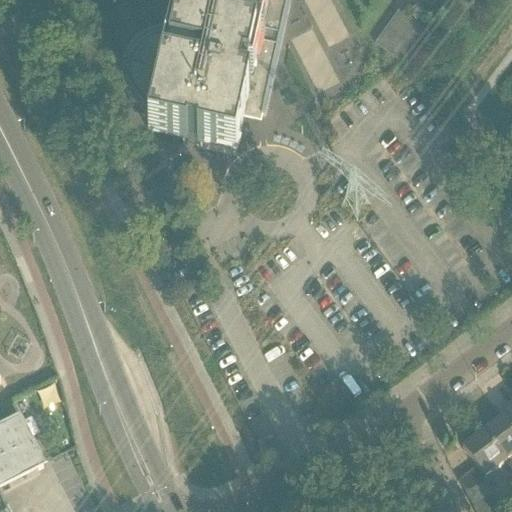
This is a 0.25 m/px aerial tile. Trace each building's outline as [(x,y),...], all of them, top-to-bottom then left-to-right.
[(176,0),(176,1),(178,2),(171,31),(167,31),(164,31),(160,31),(156,32),(152,33),(149,34),(145,36),(142,37),(139,40),(136,42),(133,45),(130,48),(128,51),(126,54),(124,57),(123,61),(122,65),(121,68),(120,72),(120,76),(121,80),(121,84),(122,88),(123,92),(125,96),(127,99),(129,103),(132,106),(135,109),(138,111),(141,114),(145,116),(149,117),(152,119),(148,138),(186,147),(187,144),(197,146),(197,149),(235,157),(246,111),(261,114),(260,118),(265,119),(291,0),(176,0)] [(432,0),(445,9),(449,12),(457,0),(432,0)] [(418,7),(408,14),(415,24),(425,17),(418,7)] [(398,13),(374,46),(414,74),(438,41),(398,13)] [(502,421),(511,434),(511,414),(503,421),(502,421)] [(483,436),(482,436),(483,437),(505,466),(511,462),(511,461),(511,434),(502,421),(501,421),(502,422),(483,436)] [(0,491),(43,470),(19,423),(0,432),(0,491)] [(476,470),(459,483),(465,496),(487,485),(485,482),(486,481),(492,477),(505,466),(483,437),(463,452),(463,451),(462,452),(476,470)] [(492,495),(487,485),(465,496),(471,506),(492,495)] [(8,511),(0,495),(0,511),(8,511)] [(484,511),(497,505),(492,495),(471,506),(473,511),(484,511)]
